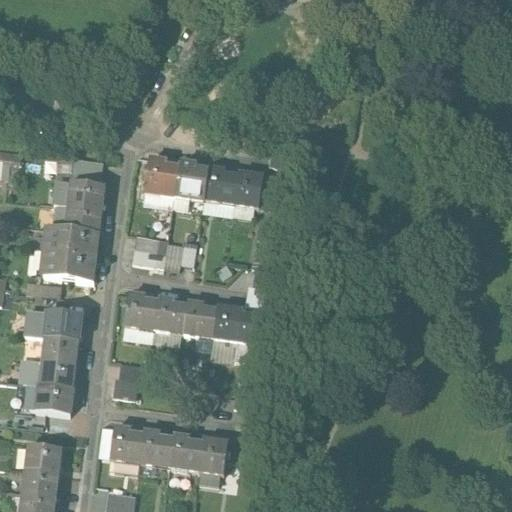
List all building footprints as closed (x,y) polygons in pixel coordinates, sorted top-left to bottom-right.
[(2,158),(0,157),(0,169),(1,169),(0,173),(9,174),(12,158),(2,157),(2,158)] [(21,160),(12,158),(9,174),(19,176),(21,160)] [(271,162),(270,173),(292,176),(293,164),(271,162)] [(93,168),(74,166),(71,190),(90,192),(93,168)] [(166,169),(149,167),(145,200),(161,202),(161,198),(175,200),(176,200),(180,175),(179,175),(165,173),(166,169)] [(208,179),(195,177),(196,173),(179,171),(179,175),(180,175),(176,200),(175,200),(175,204),(191,207),(192,203),(205,205),(209,179),(208,179)] [(225,178),(209,175),(208,179),(209,179),(205,205),(204,208),(220,211),(221,207),(234,209),(235,209),(238,184),(238,183),(225,182),(225,178)] [(263,183),(238,179),(238,183),(238,184),(235,209),(234,209),(233,213),(258,216),(263,184),(263,183)] [(263,184),(258,216),(280,219),(285,187),(263,184)] [(90,192),(71,190),(68,214),(101,218),(104,194),(90,192)] [(101,218),(68,214),(65,238),(98,242),(101,218)] [(65,238),(48,236),(45,260),(95,266),(98,242),(65,238)] [(137,243),(134,257),(159,260),(161,248),(137,243)] [(197,251),(184,248),(180,272),(193,274),(197,251)] [(165,261),(134,257),(132,270),(163,275),(165,261)] [(95,266),(45,260),(42,284),(92,290),(95,266)] [(269,269),(253,266),(252,275),(255,275),(268,277),(269,269)] [(268,277),(255,275),(252,295),(276,299),(277,299),(280,279),(268,277)] [(27,290),(26,301),(59,304),(60,294),(27,290)] [(276,299),(252,295),(249,316),(273,320),(276,299)] [(146,303),(129,301),(124,334),(141,336),(141,333),(154,335),(155,335),(159,309),(158,309),(145,307),(146,303)] [(175,307),(158,305),(158,309),(159,309),(155,335),(154,335),(154,338),(170,341),(171,337),(184,339),(188,314),(187,313),(174,312),(175,307)] [(217,318),(204,316),(204,312),(188,309),(187,313),(188,314),(184,339),(183,343),(200,345),(200,341),(213,343),(214,343),(217,318)] [(242,317),(217,314),(217,318),(214,343),(213,343),(213,347),(237,351),(235,368),(261,372),(267,327),(241,323),(242,317)] [(81,325),(47,321),(27,319),(25,343),(44,346),(78,350),(81,325)] [(78,350),(44,346),(41,370),(75,373),(78,350)] [(26,368),(24,392),(39,393),(41,370),(26,368)] [(75,373),(41,370),(39,393),(72,397),(75,373)] [(150,374),(122,370),(120,386),(132,387),(147,390),(150,374)] [(120,386),(116,385),(115,395),(130,397),(132,387),(120,386)] [(72,397),(39,393),(36,419),(69,423),(72,397)] [(252,397),(237,395),(235,404),(251,407),(252,397)] [(251,407),(235,404),(234,413),(249,416),(251,407)] [(48,420),(46,435),(67,438),(69,423),(48,420)] [(131,436),(114,434),(110,468),(126,470),(127,466),(140,468),(141,468),(144,442),(143,442),(130,441),(131,436)] [(173,446),(160,445),(160,440),(144,438),(143,442),(144,442),(141,468),(140,468),(139,472),(156,474),(156,470),(169,472),(170,472),(173,446)] [(190,444),(173,442),(173,446),(170,472),(169,472),(169,476),(185,478),(186,474),(199,476),(200,476),(203,450),(202,450),(189,448),(190,444)] [(228,449),(203,446),(202,450),(203,450),(200,476),(199,476),(198,480),(223,483),(228,449)] [(61,457),(28,453),(25,477),(58,482),(61,457)] [(58,482),(25,477),(22,501),(55,505),(58,482)] [(133,511),(135,503),(111,500),(109,511),(133,511)] [(54,511),(55,505),(22,501),(20,511),(54,511)]
